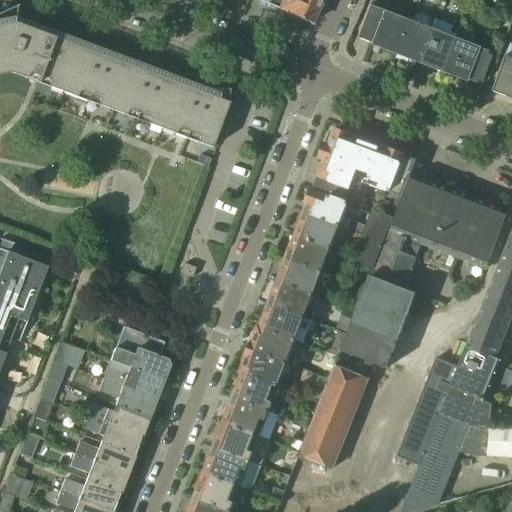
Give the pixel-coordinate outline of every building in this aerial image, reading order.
[(290,16),(309,24),(314,21),(323,2),(319,0),(256,0),(290,15),(290,16)] [(369,46),(395,56),(407,22),(384,13),(388,2),(384,0),(370,0),(368,6),(354,39),(369,45),(369,46)] [(511,0),(502,0),(500,7),(508,11),(511,0)] [(436,21),(432,31),(419,65),(441,74),(457,36),(451,33),(453,27),(436,21)] [(395,56),(419,65),(432,31),(407,22),(395,56)] [(0,75),(11,73),(33,81),(212,148),(229,103),(15,23),(0,25),(0,75)] [(459,29),(457,36),(441,74),(465,83),(466,82),(480,88),(493,55),(469,46),(474,35),(459,29)] [(503,35),(493,32),(489,41),(499,45),(503,35)] [(511,59),(503,57),(490,92),(511,99),(511,98),(511,59)] [(357,173),(358,170),(368,142),(354,137),(355,133),(341,128),(340,131),(335,129),(334,133),(330,132),(319,159),(324,161),(357,173)] [(383,147),(368,142),(358,170),(372,175),(383,147)] [(391,192),(404,156),(383,147),(372,175),(369,184),(391,192)] [(210,160),(199,155),(196,163),(207,167),(210,160)] [(418,161),(404,156),(391,192),(403,197),(418,161)] [(324,161),(312,190),(346,203),(350,204),(360,208),(369,184),(372,175),(358,170),(357,173),(324,161)] [(375,277),(406,290),(424,243),(490,268),(511,209),(414,173),(392,232),(393,232),(375,277)] [(346,203),(312,190),(311,189),(305,204),(307,205),(304,213),(341,227),(348,230),(352,220),(345,217),(350,204),(346,203)] [(363,236),(383,244),(393,218),(372,210),(363,236)] [(304,213),(295,236),(332,250),(337,238),(344,241),(348,230),(341,227),(304,213)] [(323,273),(332,250),(295,236),(286,258),(323,273)] [(363,236),(353,261),(373,269),(383,244),(363,236)] [(511,238),(451,390),(486,404),(486,403),(487,401),(485,400),(501,361),(497,359),(511,321),(511,238)] [(46,266),(0,249),(0,368),(11,338),(18,341),(46,266)] [(286,258),(277,282),(315,296),(319,285),(326,288),(331,276),(323,273),(286,258)] [(196,268),(184,264),(181,274),(192,278),(193,275),(195,269),(196,268)] [(406,290),(375,277),(374,277),(344,351),(389,369),(419,295),(406,290)] [(306,318),(315,296),(277,282),(269,304),(306,318)] [(350,308),(358,311),(363,299),(355,295),(350,308)] [(72,317),(90,324),(96,309),(78,302),(72,317)] [(306,318),(269,304),(260,327),(297,341),(304,344),(312,321),(306,318)] [(346,308),(338,329),(349,333),(358,313),(346,308)] [(297,341),(260,327),(259,326),(250,349),(288,364),(295,367),(300,356),(292,353),(297,341)] [(331,353),(341,357),(349,335),(339,331),(331,353)] [(62,343),(55,362),(67,366),(74,348),(62,343)] [(109,362),(128,369),(163,382),(169,367),(167,362),(136,350),(134,356),(115,348),(109,362)] [(250,349),(241,372),(243,373),(279,386),(288,364),(250,349)] [(67,366),(55,362),(51,372),(48,381),(60,385),(66,367),(67,366)] [(103,381),(156,401),(163,382),(128,369),(126,375),(108,367),(103,381)] [(311,427),(301,453),(298,458),(333,473),(370,381),(335,367),(325,391),(321,402),(316,416),(311,427)] [(279,386),(243,373),(233,398),(271,412),(281,387),(279,386)] [(60,385),(48,381),(40,399),(52,404),(60,385)] [(117,400),(114,406),(148,419),(156,401),(103,381),(98,392),(117,400)] [(314,387),(310,398),(321,402),(325,391),(314,387)] [(269,417),(271,412),(233,398),(223,423),(261,438),(269,441),(277,420),(269,417)] [(52,404),(40,399),(33,418),(45,423),(52,404)] [(88,418),(141,438),(148,419),(114,406),(112,412),(93,405),(88,418)] [(420,468),(402,511),(412,511),(438,505),(440,504),(459,456),(495,460),(495,457),(511,458),(511,428),(492,427),(492,429),(469,427),(441,416),(420,468)] [(45,423),(33,418),(31,425),(45,431),(48,424),(45,423)] [(102,438),(100,444),(134,457),(141,438),(88,418),(84,430),(102,438)] [(251,462),(261,438),(223,423),(214,448),(251,462)] [(79,442),(74,455),(127,475),(134,457),(100,444),(98,449),(79,442)] [(30,458),(33,450),(23,446),(19,454),(30,458)] [(214,448),(204,473),(241,488),(251,462),(214,448)] [(70,464),(69,467),(73,469),(88,475),(85,481),(120,494),(127,475),(74,455),(70,464)] [(26,470),(14,466),(11,475),(23,480),(26,470)] [(230,511),(231,511),(241,488),(204,473),(194,498),(230,511)] [(18,497),(25,481),(11,475),(4,492),(18,497)] [(110,511),(112,511),(120,494),(85,481),(83,487),(64,480),(59,493),(110,511)] [(275,488),(270,498),(280,502),(285,492),(275,488)] [(4,493),(0,503),(0,511),(8,511),(14,496),(4,493)] [(72,511),(110,511),(59,493),(55,505),(72,511)] [(230,511),(194,498),(189,511),(230,511)]
